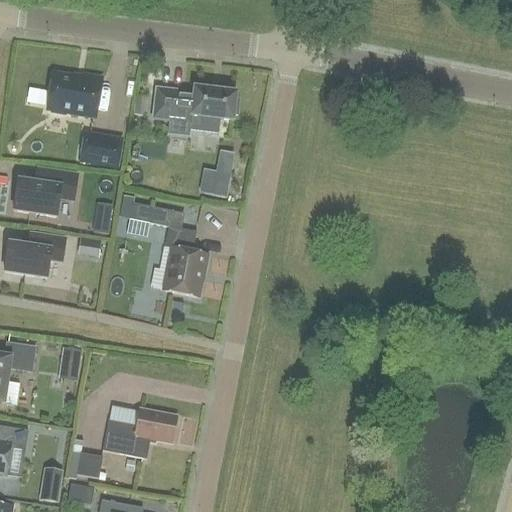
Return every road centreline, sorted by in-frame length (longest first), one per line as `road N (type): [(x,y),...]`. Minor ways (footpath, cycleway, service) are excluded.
road 1 (residential): [(197,511),(290,47)]
road 2 (residential): [(290,47),(0,16)]
road 3 (residential): [(511,83),(290,47)]
road 4 (unknown): [(110,182),(131,30)]
